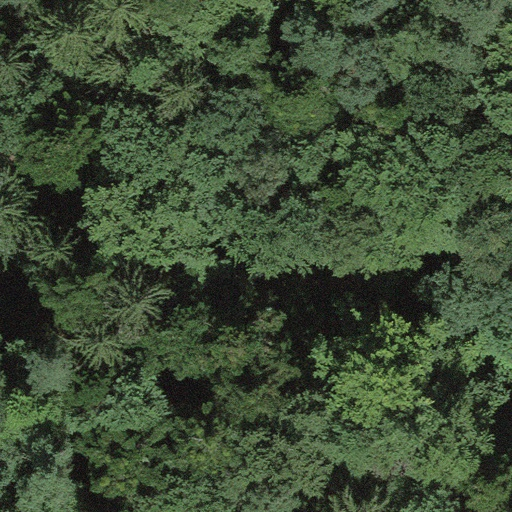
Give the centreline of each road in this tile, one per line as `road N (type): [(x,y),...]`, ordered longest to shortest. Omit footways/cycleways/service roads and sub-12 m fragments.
road 1 (track): [(511,415),(428,344),(300,275),(10,0)]
road 2 (track): [(300,275),(294,381),(311,445),(399,511)]
